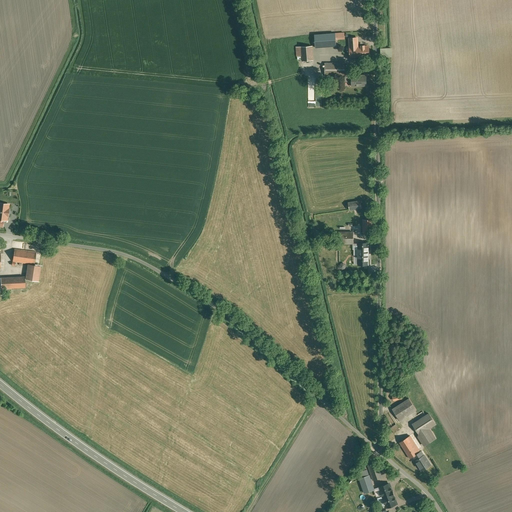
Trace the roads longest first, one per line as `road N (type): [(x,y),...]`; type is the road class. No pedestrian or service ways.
road 1 (unclassified): [(374,0),(376,450)]
road 2 (unclassified): [(376,450),(221,312),(142,263),(0,235)]
road 3 (secondary): [(183,511),(0,384)]
road 4 (track): [(246,511),(316,397)]
